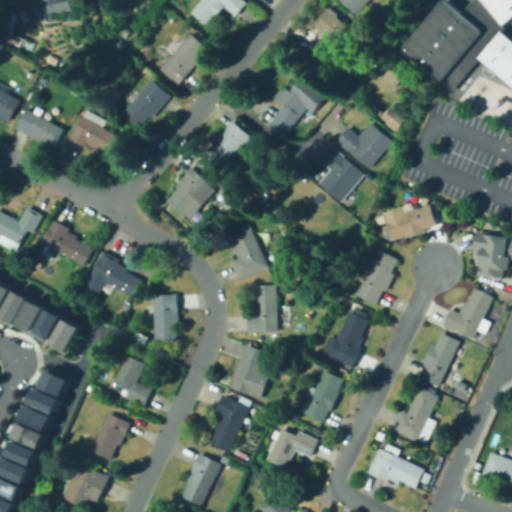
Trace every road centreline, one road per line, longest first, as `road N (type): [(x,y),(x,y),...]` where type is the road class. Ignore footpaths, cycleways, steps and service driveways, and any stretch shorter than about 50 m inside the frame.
road 1 (residential): [(110,211),(192,260),(212,290),(214,314),(212,335),(131,511)]
road 2 (residential): [(435,269),(341,468),(338,484),(347,497),(379,511)]
road 3 (residential): [(291,0),(110,211)]
road 4 (residential): [(511,341),(435,511)]
road 5 (residential): [(110,211),(0,149)]
